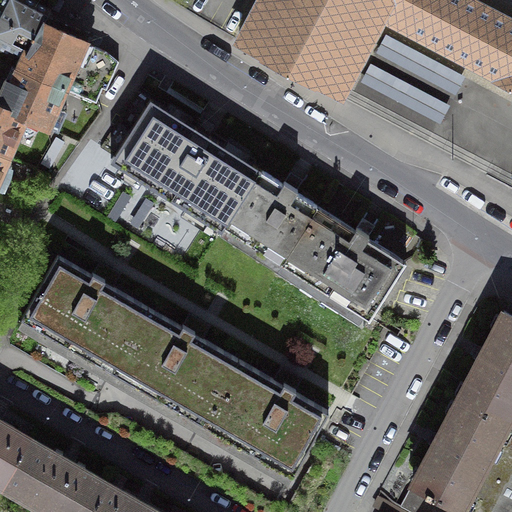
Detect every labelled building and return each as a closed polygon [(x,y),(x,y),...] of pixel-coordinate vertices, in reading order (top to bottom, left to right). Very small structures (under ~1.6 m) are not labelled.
[(0,41),(25,55),(49,10),(29,0),(3,0),(0,6),(0,41)] [(252,0),(233,37),(228,48),(340,106),(383,24),(395,0),(252,0)] [(511,14),(484,0),(395,0),(383,24),(511,90),(511,14)] [(21,64),(19,68),(65,88),(96,101),(103,88),(106,89),(119,61),(106,51),(85,42),(88,36),(70,28),(53,21),(46,18),(50,10),(49,10),(25,55),(21,64)] [(0,152),(8,155),(25,117),(47,127),(65,88),(19,68),(13,82),(6,79),(0,91),(0,152)] [(101,147),(224,225),(260,169),(209,136),(215,127),(208,123),(201,119),(196,128),(137,90),(101,147)] [(282,262),(317,206),(318,205),(295,191),(301,182),(295,178),(289,175),(283,183),(260,169),(224,225),(282,262)] [(355,230),(317,206),(282,262),(369,318),(405,261),(367,237),(373,228),(367,224),(361,220),(355,230)] [(112,369),(148,306),(113,286),(120,275),(109,269),(98,262),(91,274),(57,254),(21,317),(112,369)] [(182,325),(148,306),(112,369),(202,421),(238,358),(203,338),(210,327),(199,320),(188,314),(182,325)] [(435,440),(401,506),(412,511),(511,511),(511,314),(504,310),(481,354),(435,440)] [(210,336),(237,352),(242,342),(215,327),(210,336)] [(273,378),(238,358),(202,421),(293,473),(329,410),(295,390),(301,379),(290,373),(279,367),(273,378)] [(0,419),(0,481),(4,484),(31,437),(0,419)] [(69,459),(31,437),(4,484),(52,511),(88,511),(106,481),(69,459)] [(161,511),(141,501),(106,481),(88,511),(161,511)] [(410,511),(379,496),(373,508),(380,511),(410,511)]
